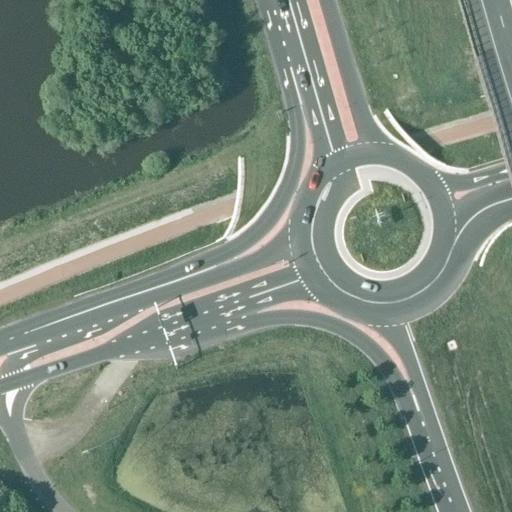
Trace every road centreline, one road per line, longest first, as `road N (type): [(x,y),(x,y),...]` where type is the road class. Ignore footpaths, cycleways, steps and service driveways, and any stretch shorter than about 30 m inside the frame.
road 1 (secondary): [(290,68),(298,155),(262,229),(212,260),(27,328),(1,349)]
road 2 (secondary): [(301,239),(263,260),(27,341)]
road 3 (motorway): [(231,313),(307,319),(350,334),(388,367),(411,413),(430,422)]
road 4 (secondary): [(2,387),(231,313)]
road 5 (secondary): [(294,0),(344,166)]
road 6 (secondary): [(386,317),(427,303),(471,239),(511,210)]
road 7 (secondary): [(381,161),(327,0)]
road 8 (secondary): [(331,265),(368,291),(404,288),(430,268),(443,227)]
road 9 (unclassified): [(2,387),(7,419),(61,511)]
